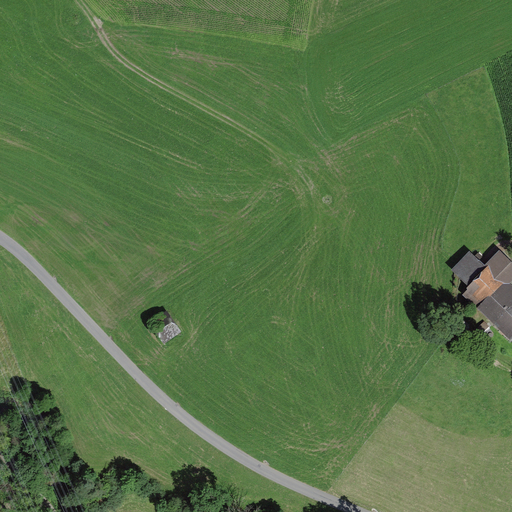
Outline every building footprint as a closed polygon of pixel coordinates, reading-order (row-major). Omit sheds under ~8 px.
[(500,253),(484,269),(469,285),(472,287),(468,295),(509,336),(511,332),(511,296),(495,280),(511,263),(500,253)] [(455,271),(469,285),(484,269),(470,255),(455,271)] [(152,326),(162,340),(176,330),(166,316),(152,326)] [(458,320),(451,334),(461,339),(468,325),(458,320)] [(484,323),(479,328),(482,332),(488,327),(484,323)]
